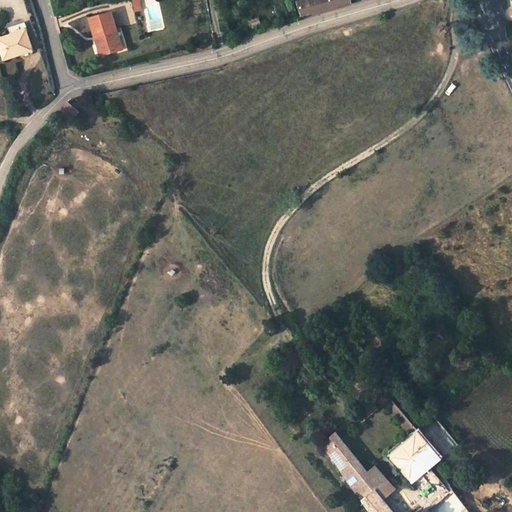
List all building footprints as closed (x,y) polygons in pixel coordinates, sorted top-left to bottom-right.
[(350,0),(306,0),(298,3),(302,12),(303,17),(322,11),(350,3),(350,0)] [(111,12),(91,18),(96,37),(100,36),(104,54),(127,48),(122,27),(117,29),(111,12)] [(34,52),(24,23),(9,28),(11,35),(0,38),(0,44),(5,60),(22,54),(23,57),(33,54),(32,52),(34,52)] [(101,55),(104,54),(100,36),(96,37),(101,55)] [(59,112),(69,122),(78,113),(67,103),(59,112)] [(377,398),(382,404),(386,405),(392,399),(385,392),(377,398)] [(368,416),(382,404),(377,398),(363,411),(368,416)] [(386,405),(401,423),(407,418),(392,399),(386,405)] [(357,416),(363,422),(368,416),(363,411),(357,416)] [(401,423),(406,429),(412,424),(407,418),(401,423)] [(418,431),(389,455),(402,471),(409,465),(419,477),(435,464),(441,459),(418,431)] [(325,447),(363,501),(388,482),(375,467),(368,473),(337,434),(325,447)] [(363,501),(370,511),(392,511),(382,500),(394,490),(387,483),(363,501)]
